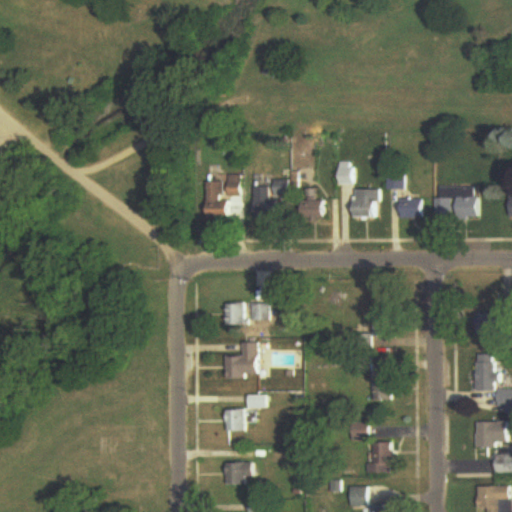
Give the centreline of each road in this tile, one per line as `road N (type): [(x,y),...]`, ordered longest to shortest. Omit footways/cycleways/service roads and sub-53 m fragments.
road 1 (residential): [(511,266),(182,268)]
road 2 (residential): [(438,267),(440,511)]
road 3 (residential): [(179,511),(182,268)]
